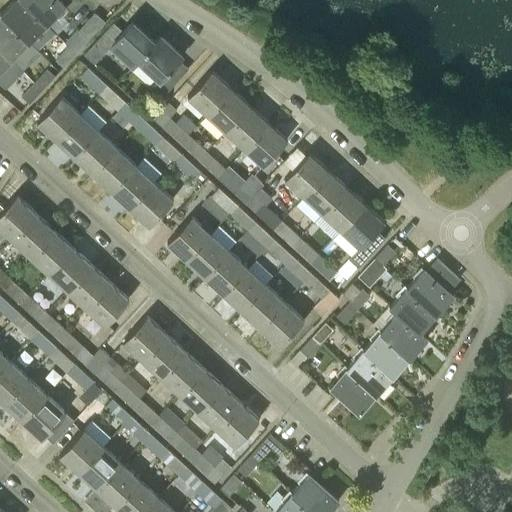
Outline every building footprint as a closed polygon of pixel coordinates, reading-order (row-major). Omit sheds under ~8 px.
[(23,0),(13,0),(1,12),(29,42),(47,25),(23,0)] [(58,0),(23,0),(47,25),(65,7),(58,0)] [(29,42),(1,12),(0,13),(0,47),(11,59),(29,42)] [(80,31),(67,45),(75,52),(104,21),(94,12),(78,30),(80,31)] [(113,22),(93,44),(84,54),(94,63),(103,53),(111,45),(133,66),(139,60),(139,59),(138,58),(153,41),(132,21),(123,31),(113,22)] [(153,41),(138,58),(139,59),(139,60),(159,79),(152,87),(162,96),(182,75),(172,66),(182,56),(159,35),(153,41)] [(75,52),(67,45),(54,59),(62,66),(75,52)] [(0,70),(11,59),(0,47),(0,70)] [(98,93),(107,84),(78,58),(64,73),(66,75),(68,76),(73,81),(92,97),(97,92),(98,93)] [(46,68),(34,81),(42,89),(54,75),(46,68)] [(206,114),(230,88),(210,70),(187,96),(206,114)] [(42,89),(34,81),(21,95),(28,103),(42,89)] [(107,84),(98,93),(117,110),(125,101),(107,84)] [(248,105),(230,88),(206,114),(225,131),(248,105)] [(56,139),(80,114),(60,96),(37,121),(56,139)] [(143,118),(125,101),(117,110),(135,127),(143,118)] [(161,125),(169,116),(176,109),(168,101),(152,118),(161,125)] [(267,122),(248,105),(225,131),(242,147),(235,156),(235,157),(267,122)] [(80,114),(56,139),(75,156),(98,131),(80,114)] [(188,134),(169,116),(161,125),(180,143),(188,135),(187,134),(188,134)] [(162,135),(143,118),(135,127),(154,144),(162,135)] [(267,122),(235,157),(255,174),(286,140),(267,122)] [(117,148),(98,131),(75,156),(93,173),(117,148)] [(188,135),(180,143),(198,160),(206,152),(206,151),(207,151),(188,134),(187,134),(188,135)] [(162,135),(154,144),(172,161),(180,152),(162,135)] [(135,165),(117,148),(93,173),(112,190),(135,165)] [(206,151),(206,152),(198,160),(217,177),(225,169),(225,168),(207,151),(206,151)] [(180,152),(172,161),(190,178),(199,169),(180,152)] [(303,196),(327,170),(308,152),(284,178),(303,196)] [(135,165),(112,190),(131,207),(154,182),(135,165)] [(225,169),(217,177),(235,194),(244,185),(243,184),(225,168),(225,169)] [(345,187),(327,170),(303,196),(322,213),(345,187)] [(244,185),(235,194),(245,203),(256,190),(263,183),(253,173),(243,184),(244,185)] [(173,200),(154,182),(131,207),(150,225),(173,200)] [(229,214),(237,204),(217,186),(209,196),(229,214)] [(269,195),(261,187),(257,191),(256,190),(245,203),(254,211),(262,202),(269,195)] [(345,187),(322,213),(340,230),(364,204),(345,187)] [(0,228),(10,238),(34,212),(15,195),(0,211),(0,228)] [(237,204),(229,214),(247,230),(255,221),(237,204)] [(383,222),(364,204),(340,230),(359,247),(349,259),(358,267),(385,238),(376,230),(383,222)] [(269,208),(261,217),(273,229),(281,220),(269,208)] [(34,212),(10,238),(29,255),(53,229),(34,212)] [(187,259),(211,234),(191,216),(168,242),(187,259)] [(255,221),(247,230),(265,247),(274,238),(255,221)] [(288,226),(280,235),(291,246),(292,246),(300,237),(288,226)] [(71,246),(53,229),(29,255),(48,272),(71,246)] [(229,251),(211,234),(187,259),(205,276),(229,251)] [(274,238),(265,247),(285,265),(293,256),(274,238)] [(306,242),(298,251),(310,263),(319,254),(306,242)] [(374,257),(382,264),(395,251),(386,243),(374,257)] [(71,246),(48,272),(66,289),(90,263),(71,246)] [(247,267),(229,251),(205,276),(223,293),(247,267)] [(336,270),(319,254),(310,263),(328,279),(336,270)] [(293,256),(285,265),(304,282),(312,273),(293,256)] [(374,257),(361,271),(369,279),(382,264),(374,257)] [(407,287),(437,315),(454,296),(448,291),(459,279),(437,259),(426,271),(423,269),(407,287)] [(90,263),(66,289),(85,307),(109,281),(90,263)] [(247,267),(223,293),(242,311),(266,285),(247,267)] [(9,277),(0,269),(0,285),(0,286),(9,277)] [(312,273),(304,282),(315,293),(324,284),(312,273)] [(27,294),(9,277),(0,286),(19,303),(27,294)] [(109,281),(85,307),(104,324),(128,298),(109,281)] [(350,299),(359,289),(351,281),(342,292),(350,299)] [(266,285),(242,311),(261,328),(285,302),(266,285)] [(361,287),(359,289),(350,299),(347,302),(356,309),(362,303),(368,296),(369,295),(361,287)] [(437,315),(407,287),(389,306),(396,312),(420,333),(437,315)] [(329,289),(313,306),(322,315),(338,297),(329,289)] [(0,294),(0,323),(4,327),(10,320),(19,311),(0,294)] [(46,311),(27,294),(19,303),(38,320),(46,311)] [(285,302),(261,328),(280,345),(303,319),(285,302)] [(356,309),(347,302),(335,315),(344,323),(356,309)] [(19,311),(10,320),(28,337),(37,328),(19,311)] [(46,311),(38,320),(56,338),(65,329),(46,311)] [(396,312),(379,330),(409,358),(427,339),(420,333),(396,312)] [(141,358),(165,332),(146,315),(122,341),(141,358)] [(312,335),(320,342),(322,340),(324,342),(331,334),(329,332),(332,328),(324,321),(312,335)] [(55,345),(37,328),(28,337),(47,355),(55,345)] [(83,345),(65,329),(56,338),(75,355),(83,345)] [(409,358),(379,330),(362,348),(393,376),(409,358)] [(165,332),(141,358),(160,375),(184,350),(165,332)] [(320,342),(312,335),(299,349),(307,356),(320,342)] [(74,362),(55,345),(47,355),(65,372),(74,362)] [(113,390),(122,380),(103,363),(109,355),(101,347),(85,364),(113,390)] [(393,376),(362,348),(346,366),(376,394),(393,376)] [(201,366),(184,350),(160,375),(178,392),(201,366)] [(0,352),(0,369),(8,360),(0,352)] [(27,377),(8,360),(0,369),(0,400),(3,403),(27,377)] [(74,362),(65,372),(84,389),(93,380),(74,362)] [(221,384),(201,366),(178,392),(197,410),(221,384)] [(376,394),(346,366),(329,385),(359,413),(376,394)] [(46,394),(27,377),(3,403),(22,420),(46,394)] [(140,397),(122,380),(113,390),(131,407),(140,397)] [(221,384),(197,410),(215,427),(239,401),(221,384)] [(46,394),(22,420),(41,438),(65,412),(46,394)] [(122,423),(130,414),(111,397),(103,406),(122,423)] [(140,397),(131,407),(149,423),(158,414),(140,397)] [(239,401),(215,427),(235,444),(258,419),(239,401)] [(130,414),(122,423),(140,441),(149,431),(130,414)] [(158,414),(149,423),(168,441),(177,432),(158,414)] [(78,472),(102,446),(83,428),(59,454),(78,472)] [(149,431),(140,441),(159,458),(167,449),(149,431)] [(177,432),(168,441),(187,458),(196,449),(177,432)] [(249,454),(257,461),(270,447),(262,440),(249,454)] [(102,446),(78,472),(97,489),(121,463),(102,446)] [(186,466),(167,449),(159,458),(178,475),(186,466)] [(196,449),(187,458),(213,483),(229,465),(220,457),(213,465),(196,449)] [(257,461),(249,454),(236,468),(245,476),(257,461)] [(139,480),(121,463),(97,489),(115,506),(139,480)] [(186,466),(178,475),(175,478),(184,486),(187,483),(197,492),(205,483),(186,466)] [(228,495),(241,481),(233,473),(219,488),(228,495)] [(308,473),(291,492),(312,511),(327,511),(338,501),(308,473)] [(143,511),(158,497),(139,480),(115,506),(122,511),(143,511)] [(197,492),(214,508),(223,499),(205,483),(197,492)] [(312,511),(291,492),(273,511),(312,511)] [(174,511),(158,497),(143,511),(174,511)] [(223,499),(214,508),(211,511),(228,511),(232,508),(223,499)]
